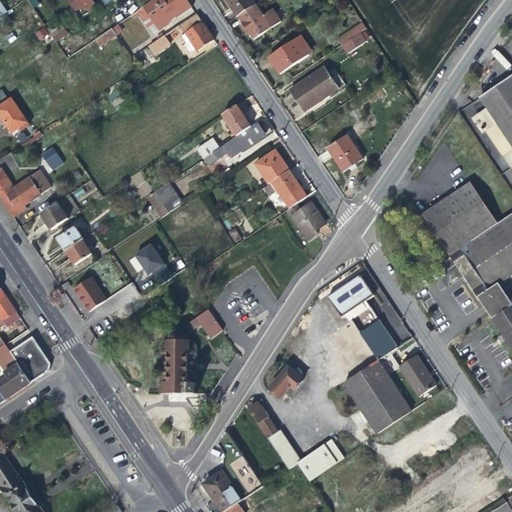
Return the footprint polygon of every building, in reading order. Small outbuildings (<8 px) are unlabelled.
[(92,0),(66,0),(81,21),(98,9),(92,0)] [(187,1),(186,0),(155,0),(148,5),(145,7),(143,9),(154,25),(155,24),(160,31),(169,26),(171,22),(176,18),(177,19),(192,9),(187,1)] [(225,0),(230,6),(237,18),(255,6),(251,0),(225,0)] [(271,30),(255,6),(237,18),(245,30),(253,42),(271,30)] [(197,15),(180,27),(184,34),(181,36),(186,43),(184,45),(188,51),(191,52),(195,49),(197,52),(214,40),(206,28),(198,17),(197,15)] [(47,31),(55,43),(68,35),(59,22),(47,31)] [(347,33),(352,39),(362,32),(367,28),(363,22),(347,33)] [(44,27),(35,32),(39,41),(49,35),(44,27)] [(117,37),(112,30),(95,41),(100,48),(117,37)] [(368,41),(362,32),(352,39),(341,46),(348,55),(368,41)] [(165,37),(148,48),(154,57),(171,46),(165,37)] [(274,66),(280,75),(309,55),(297,38),(269,58),(274,66)] [(67,60),(76,54),(68,43),(59,49),(67,60)] [(496,50),(492,54),(506,68),(510,65),(496,50)] [(305,112),(339,89),(338,88),(345,84),(337,73),(331,78),(324,67),(290,90),(298,101),(305,112)] [(511,77),(479,100),(511,149),(511,77)] [(12,134),(28,123),(11,99),(0,107),(0,116),(5,123),(12,134)] [(222,115),(237,136),(251,127),(245,118),(243,114),(249,110),(243,101),(222,115)] [(257,123),(251,127),(237,136),(219,148),(204,158),(209,165),(229,151),(233,157),(265,135),(262,130),(257,123)] [(347,135),(327,148),(335,161),(344,173),(364,159),(347,135)] [(198,149),(204,158),(219,148),(213,139),(198,149)] [(269,184),(271,182),(289,170),(283,161),(275,150),(256,163),(269,184)] [(56,155),(47,161),(51,165),(59,160),(56,155)] [(0,192),(12,185),(1,169),(0,169),(0,192)] [(14,188),(12,185),(0,192),(0,197),(6,207),(14,218),(28,209),(26,206),(53,188),(41,170),(14,188)] [(271,182),(290,209),(298,203),(307,197),(297,182),(289,170),(271,182)] [(140,171),(127,180),(141,198),(153,189),(140,171)] [(169,182),(155,191),(169,213),(183,203),(169,182)] [(423,215),(449,256),(498,223),(471,183),(423,215)] [(162,218),(169,213),(155,191),(148,196),(162,218)] [(52,230),(80,211),(69,195),(41,214),(47,223),(52,230)] [(301,209),(298,203),(290,209),(287,210),(308,240),(318,234),(316,231),(320,228),(326,223),(311,202),(301,209)] [(511,213),(498,223),(449,256),(471,288),(491,319),(511,305),(511,304),(498,284),(511,274),(511,213)] [(63,246),(66,251),(83,240),(84,239),(76,227),(58,239),(63,246)] [(235,228),(229,232),(235,242),(241,237),(235,228)] [(92,254),(83,240),(66,251),(71,258),(76,265),(92,254)] [(151,244),(135,255),(148,275),(164,264),(151,244)] [(344,316),(375,294),(362,274),(347,284),(330,295),(344,316)] [(107,301),(91,278),(74,290),(82,301),(89,312),(107,301)] [(133,283),(122,288),(129,301),(140,296),(133,283)] [(0,317),(3,321),(16,312),(9,301),(1,289),(0,289),(0,328),(1,328),(0,325),(0,317)] [(511,305),(491,319),(491,320),(511,351),(511,305)] [(223,330),(208,309),(184,326),(189,333),(201,325),(211,339),(223,330)] [(19,316),(16,312),(3,321),(6,325),(19,316)] [(387,375),(381,366),(378,362),(360,334),(351,321),(326,338),(352,377),(343,383),(377,435),(412,412),(387,375)] [(360,334),(378,362),(390,354),(396,349),(378,322),(360,334)] [(159,348),(159,393),(196,394),(197,348),(196,346),(194,343),(192,341),(191,340),(190,340),(188,339),(188,337),(186,334),(183,332),(183,331),(182,331),(181,331),(180,331),(180,330),(179,330),(178,330),(177,330),(176,331),(175,331),(174,331),(171,334),(170,335),(168,337),(168,340),(167,340),(166,340),(165,341),(161,344),(160,346),(159,348)] [(7,344),(11,351),(15,349),(10,341),(7,344)] [(381,366),(392,358),(390,354),(378,362),(381,366)] [(416,355),(398,367),(419,398),(437,386),(427,371),(416,355)] [(398,367),(392,358),(381,366),(387,375),(398,367)] [(0,386),(0,389),(7,400),(12,397),(21,391),(33,383),(20,363),(6,372),(11,379),(0,386)] [(269,389),(280,398),(290,386),(295,390),(303,379),(288,366),(279,377),(269,389)] [(247,408),(258,424),(269,416),(258,401),(247,408)] [(279,431),(269,416),(258,424),(268,439),(279,431)] [(264,486),(227,430),(218,444),(225,454),(228,459),(252,494),(264,486)] [(297,463),(302,460),(281,430),(279,431),(268,439),(288,469),(297,463)] [(302,460),(297,463),(309,482),(344,457),(332,439),(302,460)] [(44,511),(40,506),(38,502),(31,492),(30,490),(19,474),(19,475),(8,458),(1,462),(0,459),(0,482),(2,486),(1,486),(17,511),(44,511)] [(247,511),(253,508),(247,498),(225,511),(247,511)]
